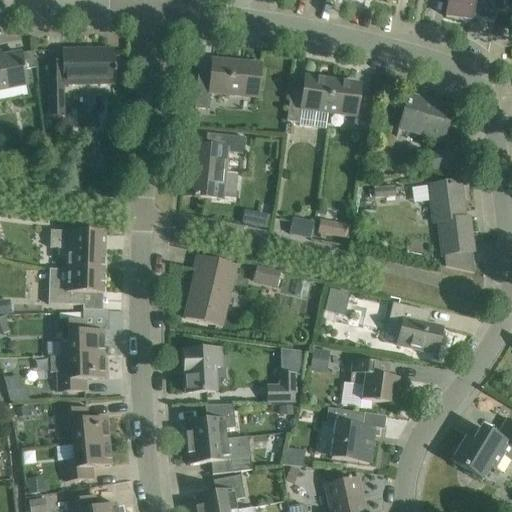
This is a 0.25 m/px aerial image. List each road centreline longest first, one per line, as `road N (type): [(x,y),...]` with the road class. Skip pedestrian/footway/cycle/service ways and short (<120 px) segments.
road 1 (residential): [(158,10),(411,55),(469,80),(492,116),(509,297)]
road 2 (residential): [(141,213),(509,297)]
road 3 (residential): [(153,511),(140,367),(141,213)]
road 4 (residential): [(402,511),(413,449),(478,362),(509,297)]
road 5 (residential): [(141,213),(158,10)]
road 6 (residential): [(0,14),(158,10)]
road 7 (residential): [(0,184),(141,213)]
